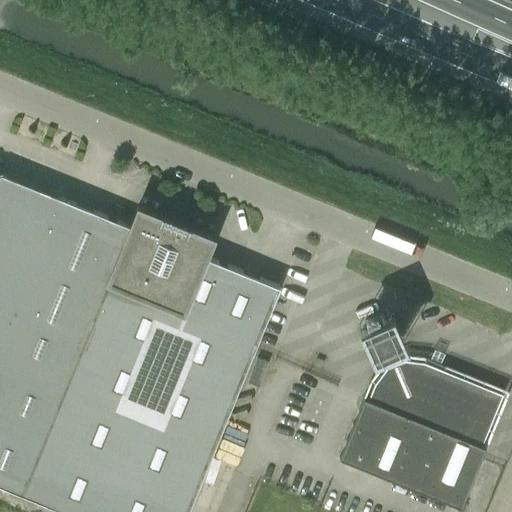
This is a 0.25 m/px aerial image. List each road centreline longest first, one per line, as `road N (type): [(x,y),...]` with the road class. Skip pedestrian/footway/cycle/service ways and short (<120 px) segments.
road 1 (unclassified): [(511,293),(0,86)]
road 2 (motorway): [(339,0),(511,72)]
